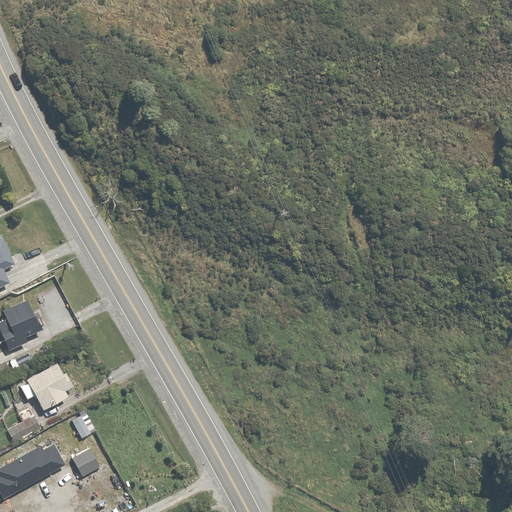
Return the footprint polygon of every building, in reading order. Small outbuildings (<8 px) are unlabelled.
[(0,284),(9,280),(4,270),(16,265),(1,233),(0,233),(0,284)] [(25,295),(0,306),(0,308),(3,314),(0,315),(0,333),(6,347),(25,339),(23,332),(39,325),(25,295)] [(26,380),(17,385),(25,398),(32,393),(42,409),(70,392),(66,386),(72,383),(56,357),(24,376),(26,380)] [(23,419),(7,429),(13,440),(40,425),(30,407),(19,413),(23,419)] [(38,442),(0,464),(0,467),(3,473),(0,474),(0,494),(1,497),(64,461),(51,440),(41,446),(38,442)] [(88,446),(70,456),(80,473),(98,463),(88,446)]
